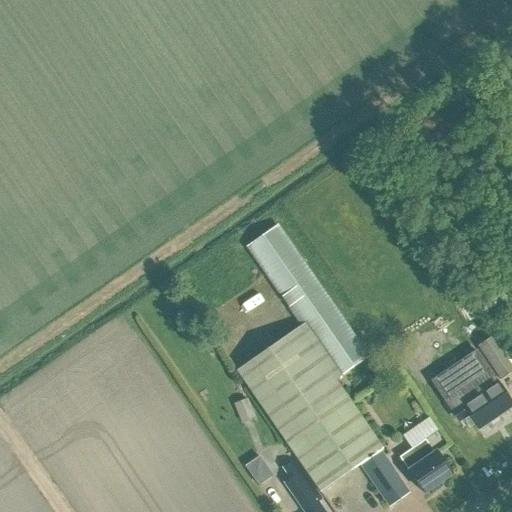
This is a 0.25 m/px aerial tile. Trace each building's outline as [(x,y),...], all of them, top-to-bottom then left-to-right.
[(301,325),(235,371),(321,492),(323,490),(362,461),(392,503),(411,489),(382,448),(385,446),(337,378),(367,356),(369,355),(276,224),(275,225),(245,246),(301,325)] [(511,369),(491,338),(477,347),(500,381),(511,373),(511,369)] [(444,399),(443,399),(458,421),(468,415),(478,430),(511,406),(496,383),(487,369),(486,370),(444,399)] [(253,418),(245,398),(231,403),(239,423),(253,418)] [(427,491),(430,495),(440,488),(437,484),(451,475),(436,453),(433,454),(424,441),(409,451),(417,465),(408,472),(423,494),(427,491)] [(255,485),(270,475),(257,456),(242,465),(255,485)] [(294,462),(285,468),(292,479),(285,484),(304,511),(322,511),(316,502),(319,499),(294,462)]
